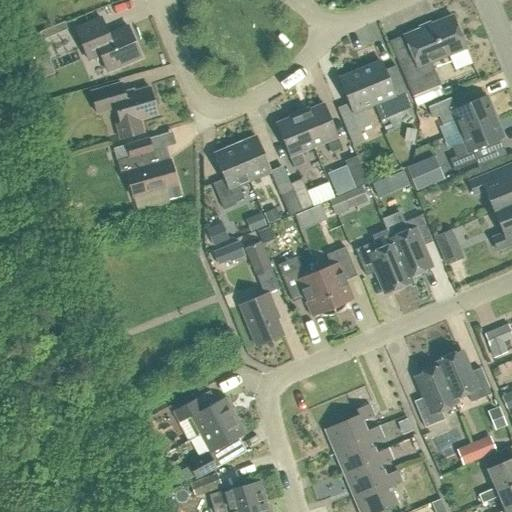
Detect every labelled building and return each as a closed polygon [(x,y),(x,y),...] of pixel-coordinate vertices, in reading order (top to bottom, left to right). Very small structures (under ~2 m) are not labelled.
[(465,49),(451,15),(389,41),(412,96),(440,85),(430,63),(465,49)] [(107,36),(100,19),(74,30),(87,62),(99,57),(106,73),(140,59),(127,28),(107,36)] [(359,73),(372,104),(384,99),(388,108),(396,111),(399,110),(400,113),(412,108),(401,82),(390,87),(380,64),(359,73)] [(372,104),(359,73),(338,81),(348,105),(337,109),(352,146),(364,141),(359,131),(369,127),(361,109),(372,104)] [(123,96),(120,84),(89,93),(96,115),(115,109),(120,126),(116,127),(120,140),(143,134),(139,121),(156,116),(148,89),(123,96)] [(440,85),(412,96),(416,107),(444,95),(440,85)] [(457,132),(494,117),(486,96),(454,109),(449,98),(427,107),(432,119),(438,116),(442,125),(453,121),(457,132)] [(299,115),(313,149),(326,143),(331,154),(341,150),(323,105),(299,115)] [(300,154),(313,149),(299,115),(275,125),(293,170),(304,165),(300,154)] [(494,117),(457,132),(462,143),(451,147),(455,157),(448,159),(453,171),(475,162),(471,150),(503,137),(494,117)] [(155,165),(148,140),(114,149),(117,162),(116,162),(120,176),(125,175),(132,199),(165,189),(168,200),(180,197),(169,161),(155,165)] [(235,149),(248,180),(269,171),(256,140),(235,149)] [(237,185),(248,180),(235,149),(214,157),(223,180),(212,185),(223,211),(234,206),(233,204),(243,200),(237,185)] [(397,166),(393,154),(383,158),(388,169),(397,166)] [(367,185),(355,158),(344,162),(355,190),(367,185)] [(494,213),(511,205),(511,163),(468,182),(474,194),(484,190),(494,213)] [(420,202),(444,190),(431,164),(407,177),(420,202)] [(389,192),(383,179),(372,184),(377,197),(389,192)] [(313,207),(301,180),(290,185),(292,190),(279,195),(289,218),(313,207)] [(349,210),(343,194),(329,199),(336,215),(349,210)] [(511,244),(511,205),(494,213),(504,234),(492,238),(497,251),(511,244)] [(280,219),(276,208),(264,213),(268,224),(280,219)] [(404,233),(390,240),(409,284),(407,278),(429,269),(420,248),(431,243),(420,217),(401,225),(404,233)] [(228,239),(223,223),(212,227),(218,243),(228,239)] [(451,229),(445,232),(433,237),(444,262),(446,266),(463,259),(451,229)] [(386,294),(409,284),(390,240),(389,240),(391,245),(378,251),(374,242),(354,251),(365,277),(377,272),(386,294)] [(277,286),(259,244),(244,250),(262,293),(277,286)] [(317,272),(334,315),(338,313),(340,312),(342,310),(344,308),(345,307),(346,304),(353,301),(345,281),(356,277),(344,248),(325,256),(330,267),(317,272)] [(215,269),(242,264),(240,250),(213,255),(215,269)] [(331,316),(334,315),(317,272),(304,278),(296,258),(277,266),(292,303),(303,299),(311,319),(318,316),(320,316),(323,317),(327,317),(331,316)] [(485,284),(508,279),(505,269),(483,274),(485,284)] [(275,312),(268,294),(238,307),(255,348),(282,337),(272,313),(275,312)] [(511,338),(511,335),(508,325),(484,334),(493,358),(507,353),(503,342),(511,338)] [(459,352),(436,362),(455,406),(453,400),(467,395),(470,403),(490,395),(479,369),(468,374),(459,352)] [(455,406),(436,362),(435,362),(438,367),(415,376),(424,398),(413,402),(424,429),(444,421),(440,412),(455,406)] [(189,418),(199,436),(234,417),(224,398),(215,403),(209,392),(172,413),(178,424),(189,418)] [(511,406),(511,392),(502,397),(507,409),(511,406)] [(368,438),(366,432),(361,422),(373,417),(368,405),(355,410),(358,416),(324,431),(334,453),(368,438)] [(244,435),(234,417),(199,436),(209,454),(187,465),(195,480),(226,463),(219,449),(244,435)] [(158,435),(150,421),(131,433),(139,447),(158,435)] [(409,434),(403,421),(392,426),(398,439),(409,434)] [(368,438),(334,453),(343,475),(378,461),(375,454),(371,444),(383,439),(377,427),(366,432),(368,438)] [(394,466),(417,458),(413,446),(390,454),(394,466)] [(455,458),(461,474),(493,464),(488,447),(455,458)] [(378,461),(343,475),(353,498),(387,483),(384,476),(380,466),(392,461),(387,449),(375,454),(378,461)] [(152,461),(149,454),(139,457),(142,465),(152,461)] [(496,494),(511,486),(511,459),(486,471),(494,489),(478,496),(481,505),(498,498),(496,494)] [(193,478),(187,466),(175,473),(181,485),(193,478)] [(396,471),(384,476),(387,483),(353,498),(358,511),(381,511),(397,505),(389,488),(401,483),(396,471)] [(221,486),(216,473),(190,484),(196,497),(221,486)] [(221,493),(226,511),(230,511),(265,502),(259,482),(221,493)] [(511,511),(511,486),(496,494),(498,498),(504,511),(511,511)] [(446,511),(441,500),(432,504),(435,511),(446,511)] [(267,511),(265,502),(230,511),(267,511)]
